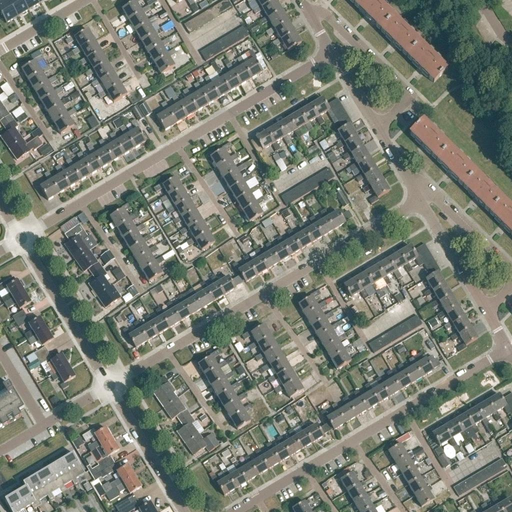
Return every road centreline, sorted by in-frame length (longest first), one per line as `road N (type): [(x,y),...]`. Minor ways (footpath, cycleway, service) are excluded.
road 1 (residential): [(84,203),(329,54)]
road 2 (residential): [(264,295),(419,201)]
road 3 (residential): [(351,440),(505,348)]
road 4 (residential): [(419,201),(329,54)]
road 5 (residential): [(109,387),(21,240)]
road 6 (residential): [(505,348),(419,201)]
road 7 (residential): [(184,511),(109,387)]
